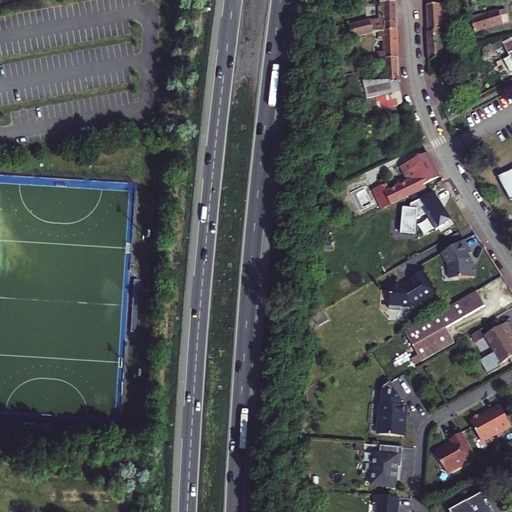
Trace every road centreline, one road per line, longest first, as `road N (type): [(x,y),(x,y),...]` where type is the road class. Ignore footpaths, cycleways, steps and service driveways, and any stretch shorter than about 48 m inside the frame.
road 1 (motorway): [(235,511),(250,269),(281,0)]
road 2 (motorway): [(232,0),(187,511)]
road 3 (residential): [(511,264),(429,125),(407,0)]
road 4 (residential): [(423,511),(422,435),(511,376)]
